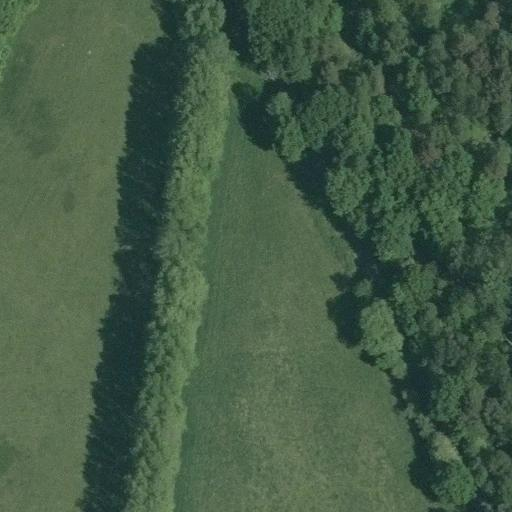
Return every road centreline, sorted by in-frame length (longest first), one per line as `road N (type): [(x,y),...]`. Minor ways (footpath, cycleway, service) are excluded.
road 1 (track): [(487,511),(241,0)]
road 2 (track): [(230,0),(178,511)]
